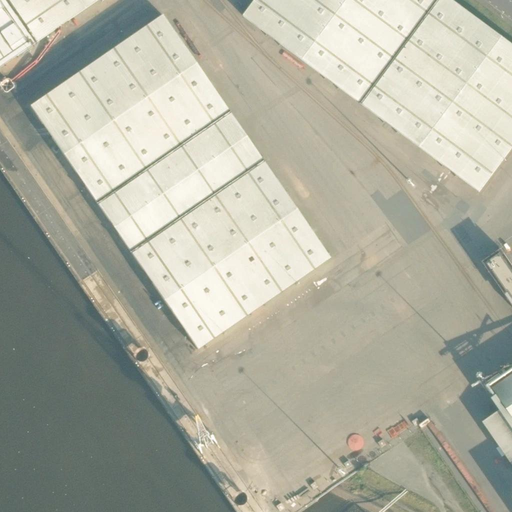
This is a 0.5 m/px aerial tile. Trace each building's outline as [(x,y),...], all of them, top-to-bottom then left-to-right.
[(0,0),(0,68),(32,46),(98,0),(0,0)] [(511,44),(451,0),(256,0),(243,17),(479,193),(511,150),(511,149),(511,44)] [(29,107),(197,350),(329,259),(162,16),(29,107)] [(511,265),(501,249),(500,250),(501,251),(483,263),(511,304),(511,265)] [(511,376),(493,390),(505,408),(483,424),(511,465),(511,376)]
